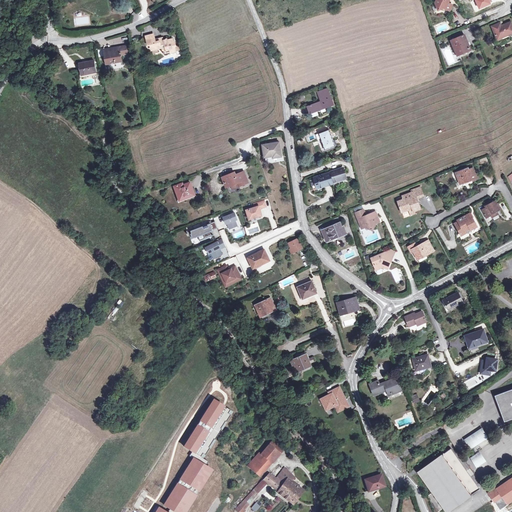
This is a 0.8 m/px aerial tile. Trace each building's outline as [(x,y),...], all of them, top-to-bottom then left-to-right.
[(449,0),(436,0),(435,3),(438,10),(444,8),(450,11),(452,6),(449,4),(448,3),(449,0)] [(499,27),(498,24),(492,26),(497,38),(506,34),(507,36),(511,33),(511,24),(511,22),(501,26),(499,27)] [(152,51),(158,49),(162,48),(164,53),(170,52),(171,53),(176,52),(174,47),(176,46),(174,41),(173,42),(172,39),(167,40),(167,39),(163,40),(163,39),(158,40),(159,41),(156,42),(154,34),(146,36),(148,46),(150,45),(152,51)] [(451,40),(457,56),(470,50),(464,35),(451,40)] [(107,56),(108,62),(114,61),(115,62),(122,60),(121,56),(127,54),(126,46),(104,50),(105,56),(107,56)] [(79,64),(81,75),(96,73),(94,61),(79,64)] [(318,92),(322,101),(307,106),(310,114),(334,105),(328,88),(318,92)] [(319,134),(325,150),(335,146),(329,130),(319,134)] [(263,145),(265,157),(272,156),(273,158),(281,157),(279,143),(263,145)] [(314,179),(316,184),(317,187),(332,182),(333,182),(347,178),(343,167),(329,172),(313,177),(314,179)] [(477,179),(475,174),(473,168),(466,171),(465,170),(457,173),(459,178),(458,178),(461,184),(472,180),(473,181),(477,179)] [(235,173),(230,175),(222,178),(226,187),(231,186),(232,189),(239,186),(248,183),(244,173),(236,176),(235,173)] [(174,186),(179,198),(183,196),(184,199),(195,195),(190,183),(184,185),(183,183),(174,186)] [(413,208),(414,211),(421,208),(417,198),(424,196),(420,187),(411,191),(412,192),(402,196),(402,197),(403,200),(399,201),(398,202),(403,213),(409,210),(409,209),(413,208)] [(485,206),(486,208),(482,210),(486,218),(493,214),(494,215),(497,213),(496,212),(500,210),(495,201),(485,206)] [(261,216),(258,206),(246,210),(249,220),(261,216)] [(355,214),(361,229),(365,228),(372,231),(376,223),(379,222),(376,212),(366,216),(363,210),(355,214)] [(235,213),(223,217),(226,224),(227,223),(229,229),(237,226),(235,220),(237,219),(235,213)] [(469,214),(458,220),(461,224),(462,224),(463,227),(458,230),(461,236),(466,233),(465,231),(470,228),(470,229),(477,226),(472,218),(472,219),(469,214)] [(454,222),(458,230),(463,227),(462,224),(461,224),(458,220),(454,222)] [(218,228),(215,222),(211,223),(208,224),(187,232),(189,235),(190,237),(192,236),(192,238),(197,236),(203,234),(204,238),(212,235),(210,231),(218,228)] [(340,222),(324,230),(326,235),(328,235),(330,240),(338,236),(339,237),(347,233),(344,226),(342,227),(340,222)] [(222,239),(206,248),(209,254),(211,253),(214,258),(222,254),(219,249),(220,248),(221,249),(226,246),(222,239)] [(291,248),(293,253),(302,248),(298,239),(289,243),(291,248)] [(427,246),(425,242),(417,247),(415,244),(408,247),(410,251),(412,250),(413,252),(418,259),(425,255),(434,251),(430,244),(427,246)] [(248,258),(253,268),(261,264),(262,264),(270,261),(264,250),(248,258)] [(393,255),(387,253),(385,254),(384,256),(381,255),(377,256),(376,256),(371,258),(376,271),(381,269),(381,266),(384,267),(388,269),(393,255)] [(222,279),(225,283),(230,281),(231,283),(241,278),(235,266),(231,268),(231,269),(227,271),(225,266),(219,269),(222,275),(220,276),(222,279)] [(214,272),(204,276),(207,281),(216,276),(214,272)] [(225,283),(222,279),(226,287),(241,279),(241,278),(231,283),(230,281),(225,283)] [(305,292),(307,297),(317,293),(312,281),(298,287),(300,294),(305,292)] [(444,301),(448,310),(463,303),(458,293),(444,301)] [(255,305),(261,316),(275,309),(270,298),(255,305)] [(337,303),(341,314),(359,309),(356,298),(337,303)] [(413,315),(413,314),(405,317),(410,327),(417,324),(420,322),(421,324),(427,322),(422,312),(415,314),(413,315)] [(465,336),(469,348),(487,342),(484,330),(465,336)] [(496,353),(488,353),(487,361),(486,363),(482,362),(481,373),(490,375),(491,370),(496,371),(498,359),(495,359),(496,353)] [(293,366),(296,371),(301,369),(302,370),(311,366),(306,355),(291,361),(293,366)] [(413,359),(416,370),(431,367),(428,355),(413,359)] [(396,378),(384,382),(380,384),(379,383),(378,380),(369,384),(374,396),(383,392),(385,398),(389,396),(388,395),(401,389),(396,378)] [(327,408),(336,404),(339,410),(347,406),(345,399),(346,399),(344,395),(343,396),(339,389),(333,392),(335,396),(332,397),(332,395),(323,400),(327,408)] [(511,389),(495,396),(504,421),(511,418),(511,389)] [(411,396),(414,404),(420,402),(417,394),(411,396)] [(464,440),(470,449),(487,437),(481,428),(464,440)] [(274,440),(269,444),(280,453),(284,449),(274,440)] [(269,444),(265,449),(276,458),(280,453),(269,444)] [(261,455),(263,457),(253,469),(252,470),(260,476),(276,458),(265,449),(261,455)] [(451,449),(449,451),(477,491),(480,489),(451,449)] [(477,491),(449,451),(443,455),(442,455),(417,472),(432,493),(428,495),(435,511),(438,511),(443,509),(445,511),(448,511),(472,495),(471,495),(477,491)] [(471,458),(477,467),(485,461),(479,452),(471,458)] [(261,455),(259,453),(248,465),(253,469),(263,457),(261,455)] [(293,477),(287,471),(279,482),(283,485),(287,480),(290,482),(293,477)] [(365,480),(368,490),(378,487),(378,488),(385,486),(381,475),(365,480)] [(293,477),(290,482),(296,485),(298,482),(293,477)] [(508,504),(508,503),(511,500),(511,478),(498,488),(497,487),(488,493),(500,510),(508,504)] [(267,483),(263,479),(257,487),(260,490),(267,483)] [(287,480),(283,485),(278,492),(283,496),(288,500),(293,504),(297,498),(303,491),(296,485),(290,482),(287,480)] [(283,485),(279,482),(274,489),(278,492),(283,485)] [(237,511),(246,503),(243,501),(235,510),(237,511)] [(257,501),(251,507),(255,511),(261,505),(257,501)]
